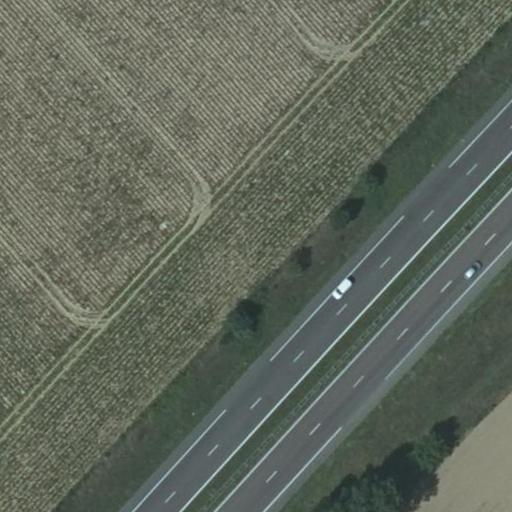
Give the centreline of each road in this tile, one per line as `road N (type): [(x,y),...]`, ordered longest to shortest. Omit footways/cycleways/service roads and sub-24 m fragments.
road 1 (motorway): [(511,115),(144,511)]
road 2 (motorway): [(238,511),(511,215)]
